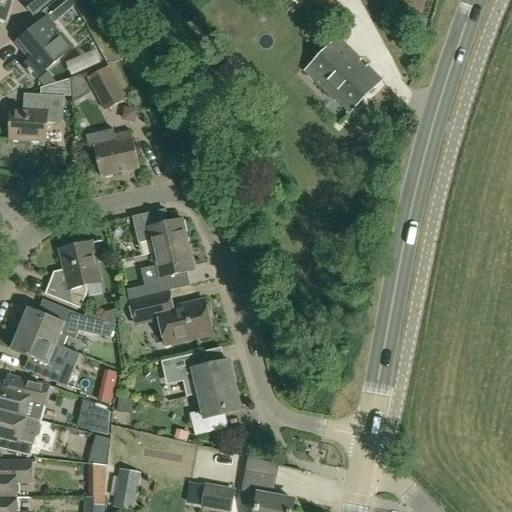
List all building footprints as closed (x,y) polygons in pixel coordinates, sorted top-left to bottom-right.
[(0,0),(0,19),(5,21),(11,0),(0,0)] [(54,24),(59,20),(76,6),(71,0),(57,0),(43,12),(47,17),(16,44),(30,61),(24,66),(35,80),(74,48),(54,24)] [(23,0),(21,2),(33,17),(53,0),(23,0)] [(347,113),(348,114),(382,80),(368,66),(364,69),(358,63),(361,60),(339,38),(305,72),(335,101),(339,97),(351,109),(347,113)] [(87,79),(106,112),(128,100),(109,67),(87,79)] [(242,81),(229,94),(236,101),(249,88),(242,81)] [(10,140),(46,142),(47,124),(63,124),(64,91),(49,91),(49,96),(40,95),(40,111),(12,110),(10,140)] [(132,132),(115,136),(113,130),(86,136),(89,149),(94,148),(101,178),(140,169),(132,132)] [(155,254),(155,253),(188,246),(182,220),(159,226),(156,212),(132,218),(138,244),(140,244),(139,247),(141,254),(145,257),(155,254)] [(60,251),(65,269),(54,272),(45,295),(81,309),(87,292),(86,286),(101,283),(92,244),(60,251)] [(155,253),(155,254),(158,266),(141,270),(147,296),(168,291),(174,290),(171,276),(194,271),(188,246),(155,253)] [(173,309),(168,291),(147,296),(129,301),(134,325),(159,319),(165,346),(213,335),(205,302),(173,309)] [(86,313),(85,318),(59,307),(54,320),(29,310),(21,331),(63,348),(68,337),(75,341),(79,331),(111,338),(116,326),(86,313)] [(59,359),(63,348),(21,331),(12,352),(50,367),(45,380),(67,388),(72,376),(62,372),(66,362),(59,359)] [(198,395),(235,387),(229,361),(205,367),(202,353),(162,362),(168,385),(185,381),(189,398),(198,395)] [(0,387),(0,411),(25,419),(25,418),(40,421),(40,422),(49,388),(9,377),(6,389),(0,387)] [(235,387),(198,395),(202,412),(190,415),(195,437),(220,431),(217,418),(241,412),(235,387)] [(101,392),(99,402),(112,405),(114,395),(101,392)] [(133,414),(134,400),(119,399),(118,413),(133,414)] [(111,413),(97,407),(91,432),(110,436),(111,413)] [(40,421),(25,418),(25,419),(0,411),(0,436),(5,438),(2,450),(30,457),(36,438),(40,435),(42,427),(40,421)] [(0,498),(16,499),(16,483),(31,483),(31,463),(0,462),(0,498)] [(105,465),(88,465),(89,498),(106,498),(105,465)] [(119,470),(113,507),(135,511),(141,474),(119,470)] [(292,511),(294,502),(272,498),(276,477),(247,471),(244,487),(241,502),(257,505),(255,511),(292,511)] [(191,483),(187,504),(201,507),(201,508),(221,511),(231,511),(236,490),(205,484),(205,486),(191,483)] [(0,498),(0,511),(16,511),(16,499),(0,498)] [(105,511),(106,504),(89,505),(89,501),(86,500),(85,511),(105,511)]
